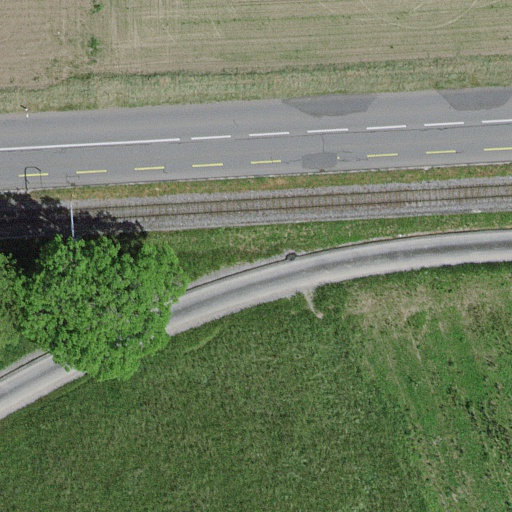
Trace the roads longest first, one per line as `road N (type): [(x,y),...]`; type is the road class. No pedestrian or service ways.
road 1 (residential): [(0,391),(124,328),(245,281),(320,261),(511,242)]
road 2 (secondary): [(0,153),(511,124)]
